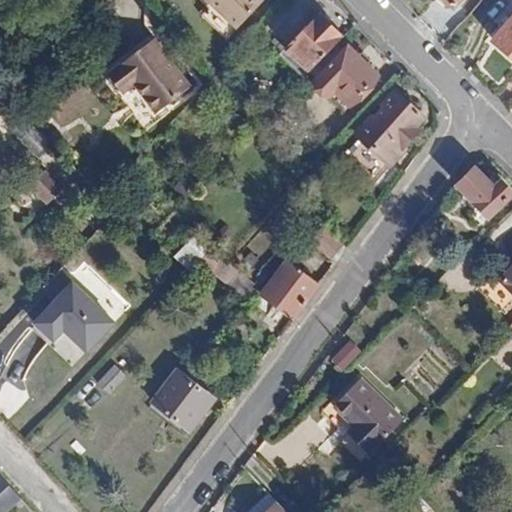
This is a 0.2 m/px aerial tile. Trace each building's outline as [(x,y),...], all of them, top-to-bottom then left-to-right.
[(211,0),(210,2),(235,26),(259,0),(211,0)] [(276,52),(300,77),(339,36),(315,13),(276,52)] [(511,13),(491,38),(511,56),(511,13)] [(135,80),(136,82),(165,51),(152,35),(108,70),(110,74),(110,80),(115,87),(124,88),(135,80)] [(310,81),(323,94),(328,88),(343,103),(372,72),(343,45),(310,81)] [(165,51),(136,82),(158,108),(190,82),(165,51)] [(328,88),(323,94),(338,108),(343,103),(328,88)] [(353,132),(356,136),(382,159),(397,141),(399,143),(412,129),(410,126),(417,117),(389,90),(377,103),(379,105),(370,116),(368,115),(353,132)] [(382,159),(356,136),(343,151),(370,175),(383,160),(382,159)] [(382,159),(383,160),(388,164),(403,147),(399,143),(397,141),(382,159)] [(475,169),(456,186),(484,215),(510,190),(499,178),(492,185),(475,169)] [(62,205),(71,198),(61,186),(53,194),(62,205)] [(318,225),(307,238),(328,254),(338,239),(318,225)] [(169,258),(184,273),(205,251),(186,238),(169,258)] [(262,294),(291,317),(317,282),(288,259),(262,294)] [(208,275),(224,286),(233,271),(223,264),(217,260),(208,275)] [(511,265),(502,276),(493,267),(477,285),(500,308),(511,296),(511,265)] [(224,286),(247,301),(259,288),(243,276),(233,271),(224,286)] [(115,323),(69,280),(31,321),(54,342),(64,331),(88,353),(115,323)] [(332,359),(344,370),(362,350),(351,339),(332,359)] [(95,385),(104,394),(123,376),(113,366),(95,385)] [(189,430),(213,396),(174,369),(150,402),(189,430)] [(348,430),(371,452),(403,416),(359,377),(333,404),(355,424),(348,430)] [(3,511),(18,497),(7,484),(0,490),(0,511),(3,511)] [(262,511),(277,499),(270,492),(248,511),(262,511)] [(288,511),(277,499),(262,511),(288,511)]
